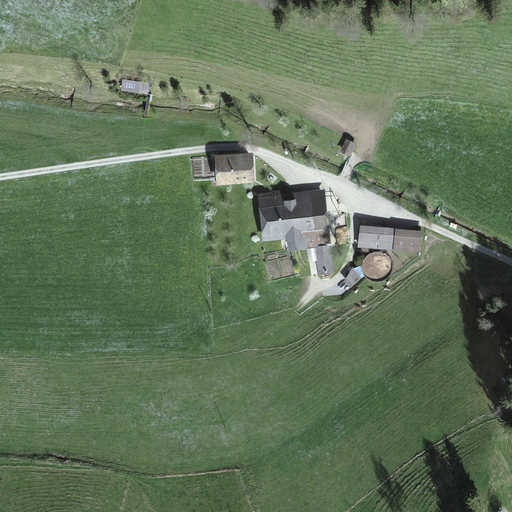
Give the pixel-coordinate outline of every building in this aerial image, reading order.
[(122,87),(137,89),(138,81),(123,79),(122,87)] [(356,142),(343,137),(336,150),(348,155),(356,142)] [(202,172),(213,172),(213,157),(203,156),(202,172)] [(219,158),(220,178),(251,176),(249,156),(219,158)] [(264,195),(268,233),(289,230),(291,247),(315,246),(319,274),(333,272),(323,202),(315,203),(314,196),(277,200),(276,194),(264,195)] [(419,251),(421,233),(361,227),(359,245),(419,251)] [(373,261),(378,268),(390,258),(385,251),(373,261)]
